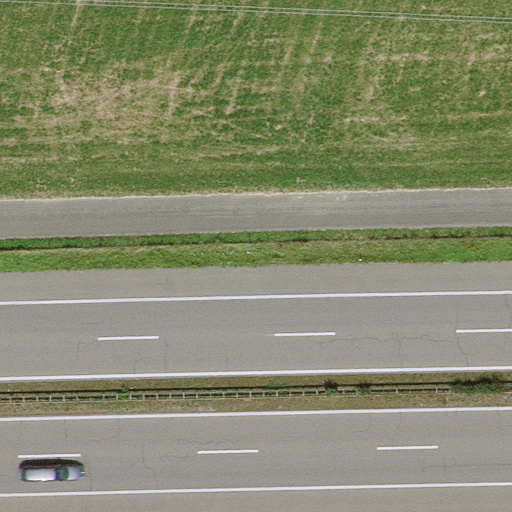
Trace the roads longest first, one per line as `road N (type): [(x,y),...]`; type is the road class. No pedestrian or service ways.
road 1 (unclassified): [(0,212),(511,197)]
road 2 (motorway): [(0,457),(511,446)]
road 3 (motorway): [(511,329),(0,340)]
